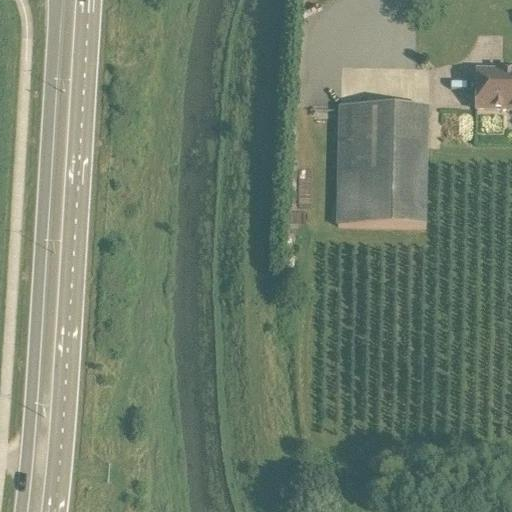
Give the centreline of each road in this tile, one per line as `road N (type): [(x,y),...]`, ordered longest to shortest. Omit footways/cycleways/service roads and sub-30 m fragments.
road 1 (primary): [(46,511),(81,0)]
road 2 (primary): [(55,0),(23,511)]
